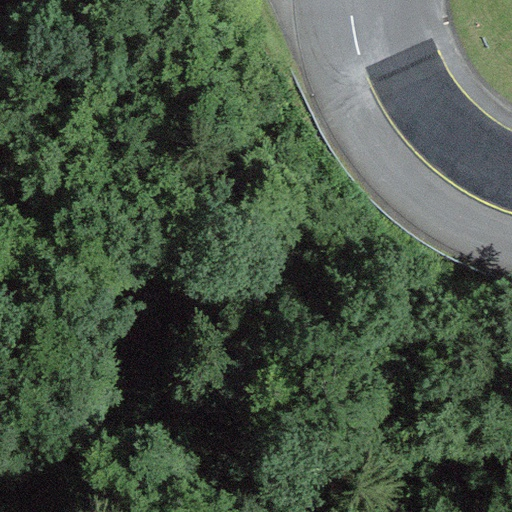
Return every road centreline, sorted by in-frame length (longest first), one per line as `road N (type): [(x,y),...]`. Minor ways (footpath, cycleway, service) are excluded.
road 1 (unclassified): [(511,250),(430,216),(370,147),(295,0)]
road 2 (unclassified): [(511,215),(462,194),(397,140),(359,79),(341,0)]
